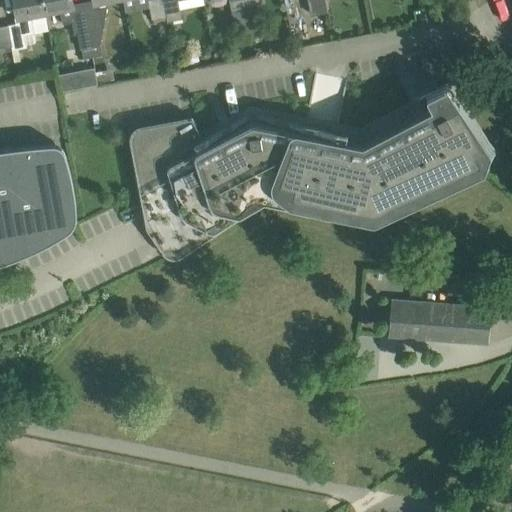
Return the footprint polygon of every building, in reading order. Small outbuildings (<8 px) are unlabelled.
[(41,0),(13,0),(18,23),(7,25),(11,46),(12,49),(26,46),(24,35),(34,33),(30,14),(44,12),(41,0)] [(77,34),(79,49),(82,49),(83,59),(93,57),(82,1),(72,3),(72,0),(41,0),(44,12),(59,9),(62,23),(72,22),(74,34),(77,34)] [(90,0),(82,1),(93,57),(102,55),(99,45),(107,0),(90,0)] [(165,17),(162,0),(147,0),(151,20),(165,17)] [(162,0),(165,17),(166,22),(181,18),(178,0),(162,0)] [(229,0),(231,8),(245,5),(243,0),(202,0),(229,0)] [(0,26),(0,47),(11,46),(7,25),(0,26)] [(131,138),(131,140),(132,141),(145,211),(145,212),(146,214),(147,215),(149,216),(150,217),(152,218),(153,218),(155,218),(157,217),(163,228),(161,229),(159,230),(158,232),(157,233),(157,234),(156,236),(156,237),(156,239),(157,241),(164,251),(165,253),(167,254),(168,255),(171,256),(172,256),(175,256),(176,256),(179,255),(180,254),(241,213),(242,214),(262,201),(375,228),(487,171),(487,143),(448,84),(412,103),(361,130),(338,125),(306,119),(251,108),(229,120),(221,125),(202,134),(193,117),(192,117),(141,127),(140,127),(138,128),(136,129),(134,131),(133,132),(132,134),(132,135),(132,136),(131,138)] [(0,262),(3,261),(14,258),(24,254),(35,249),(42,246),(47,243),(57,238),(68,231),(70,229),(71,228),(72,226),(74,224),(74,223),(75,220),(76,217),(76,215),(76,213),(76,208),(75,201),(74,193),(73,186),(72,179),(69,168),(67,161),(66,157),(65,152),(64,150),(63,148),(61,146),(59,145),(57,144),(54,143),(52,143),(42,144),(30,145),(13,147),(0,148),(0,262)] [(491,307),(483,306),(391,299),(388,335),(488,342),(491,307)]
